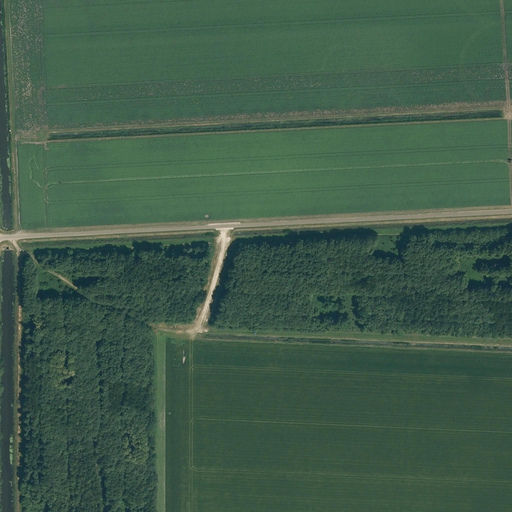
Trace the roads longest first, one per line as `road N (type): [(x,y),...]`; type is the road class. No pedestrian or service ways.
road 1 (unclassified): [(511,211),(0,237)]
road 2 (track): [(18,511),(19,236)]
